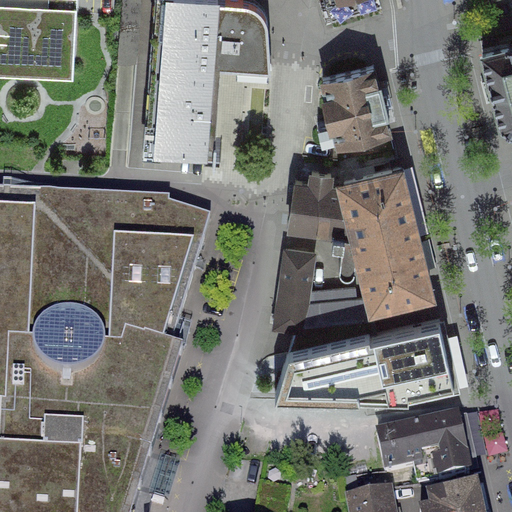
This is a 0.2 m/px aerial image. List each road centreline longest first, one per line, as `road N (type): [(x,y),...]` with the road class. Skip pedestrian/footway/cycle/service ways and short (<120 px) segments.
road 1 (residential): [(173,511),(295,51)]
road 2 (track): [(511,408),(377,431),(198,422)]
road 3 (residential): [(511,389),(463,188)]
road 4 (residential): [(463,188),(423,21)]
road 5 (residential): [(295,51),(423,21)]
